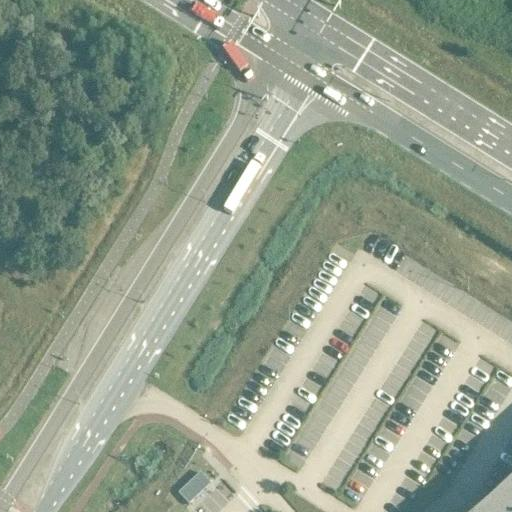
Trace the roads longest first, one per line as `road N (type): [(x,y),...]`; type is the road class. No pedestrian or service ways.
road 1 (tertiary): [(283,59),(0,507)]
road 2 (tertiary): [(48,511),(318,81)]
road 3 (primary): [(318,81),(511,203)]
road 4 (primary): [(511,142),(332,30)]
